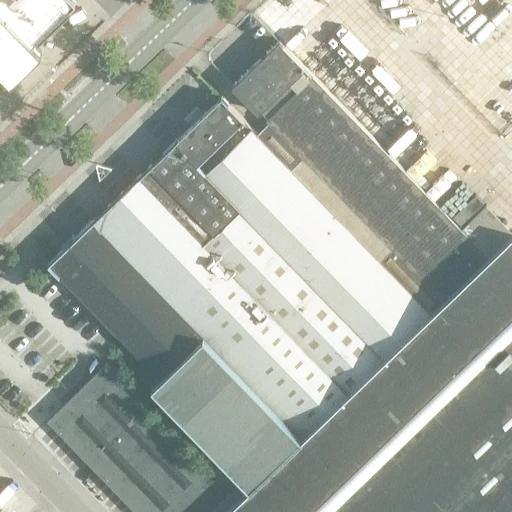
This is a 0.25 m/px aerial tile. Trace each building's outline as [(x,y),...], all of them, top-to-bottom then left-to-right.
[(0,0),(0,76),(3,73),(11,82),(12,80),(10,78),(37,51),(40,54),(41,52),(33,44),(76,2),(73,0),(0,0)] [(256,132),(430,312),(487,257),(448,216),(279,40),(232,86),(267,122),(256,132)] [(430,312),(256,132),(221,96),(204,113),(202,111),(190,122),(192,124),(175,141),(139,176),(347,392),(430,312)] [(426,180),(437,169),(410,139),(398,150),(426,180)] [(347,392),(139,176),(138,176),(121,193),(119,191),(107,202),(109,204),(48,263),(159,378),(152,385),(249,486),(347,392)] [(511,511),(511,232),(487,257),(430,312),(347,392),(249,486),(222,511),(511,511)] [(106,362),(67,401),(48,420),(136,511),(186,511),(220,480),(106,362)]
